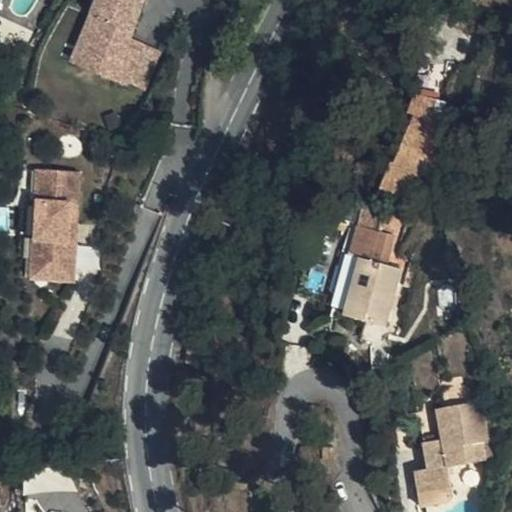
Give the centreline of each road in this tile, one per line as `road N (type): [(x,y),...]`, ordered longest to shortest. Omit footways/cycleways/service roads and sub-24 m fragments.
road 1 (tertiary): [(293,0),(203,183),(167,284),(147,391),(162,511)]
road 2 (residential): [(286,511),(293,400),(301,387),(318,385),(350,406),(369,511)]
